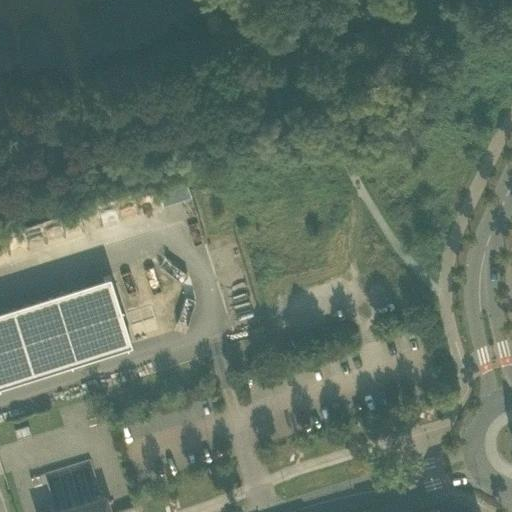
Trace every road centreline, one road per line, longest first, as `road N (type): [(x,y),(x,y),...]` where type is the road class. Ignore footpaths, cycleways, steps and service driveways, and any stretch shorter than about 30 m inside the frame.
road 1 (tertiary): [(511,184),(478,284),(510,399)]
road 2 (tertiary): [(301,511),(476,461)]
